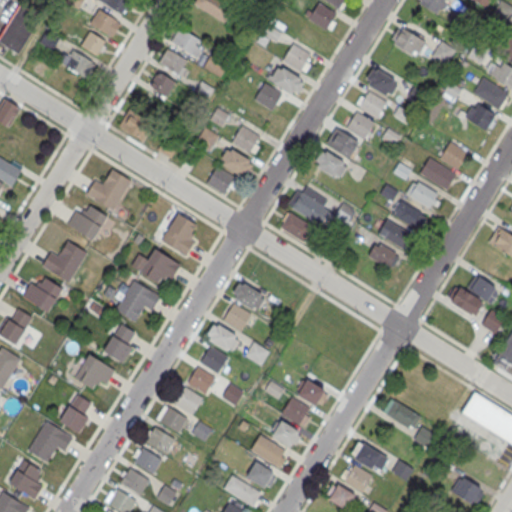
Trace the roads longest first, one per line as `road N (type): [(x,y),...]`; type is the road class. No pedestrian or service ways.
road 1 (residential): [(384,0),(64,511)]
road 2 (residential): [(511,394),(0,76)]
road 3 (residential): [(511,141),(282,511)]
road 4 (residential): [(166,0),(0,266)]
